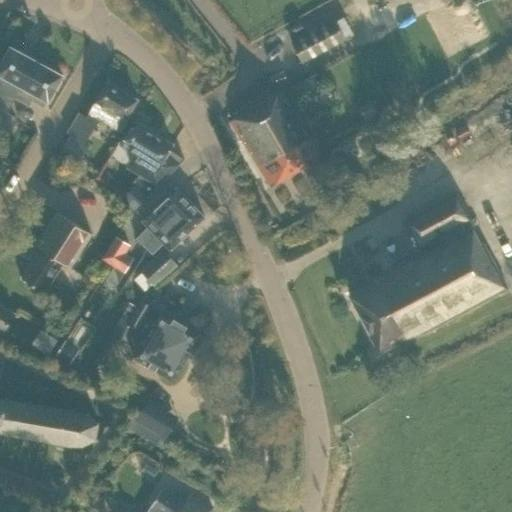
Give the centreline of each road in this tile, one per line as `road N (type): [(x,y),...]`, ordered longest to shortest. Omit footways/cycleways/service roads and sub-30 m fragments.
road 1 (tertiary): [(308,511),(316,415),(294,336),(198,126),(161,75),(111,32)]
road 2 (residential): [(0,215),(111,32)]
